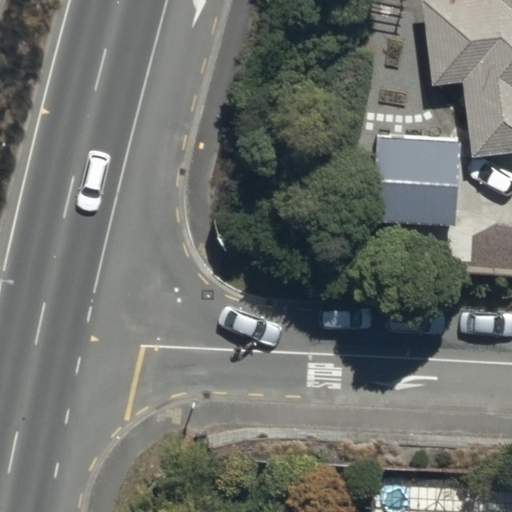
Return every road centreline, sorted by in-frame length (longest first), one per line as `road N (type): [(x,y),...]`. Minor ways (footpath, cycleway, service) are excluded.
road 1 (residential): [(34,341),(511,362)]
road 2 (secondary): [(121,0),(34,341)]
road 3 (secondary): [(34,341),(2,511)]
